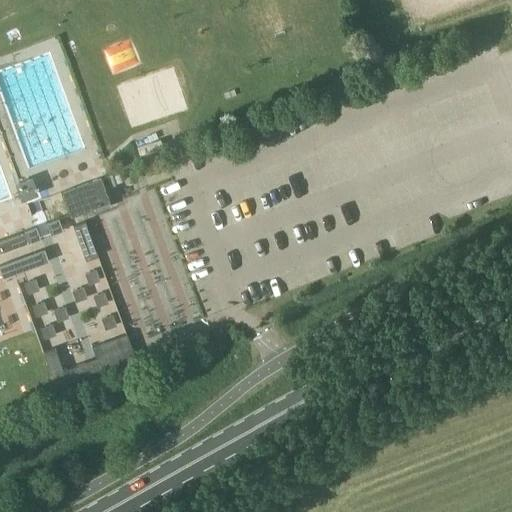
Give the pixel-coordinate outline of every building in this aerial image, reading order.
[(22,200),(38,193),(32,176),(15,183),(22,200)] [(69,215),(109,200),(101,176),(60,191),(69,215)] [(85,260),(97,255),(85,221),(73,226),(85,260)] [(24,232),(0,241),(0,252),(40,238),(35,226),(23,230),(24,232)] [(0,269),(3,277),(49,260),(45,248),(0,264),(0,269)] [(96,269),(85,272),(89,283),(100,279),(96,269)] [(35,278),(24,282),(25,283),(28,293),(39,289),(35,278)] [(83,286),(72,290),(76,301),(87,297),(83,286)] [(104,291),(93,295),(97,306),(108,302),(104,292),(104,291)] [(43,301),(33,305),(37,315),(47,312),(48,312),(44,301),(43,301)] [(65,306),(54,310),(57,320),(68,317),(65,306)] [(112,314),(102,318),(105,329),(106,329),(116,325),(113,314),(112,314)] [(51,324),(41,327),(45,338),(55,335),(56,334),(52,323),(51,324)] [(92,347),(96,358),(131,346),(127,334),(92,347)] [(131,346),(96,358),(100,370),(135,357),(131,346)] [(100,370),(96,358),(63,370),(55,347),(42,352),(54,386),(100,370)]
